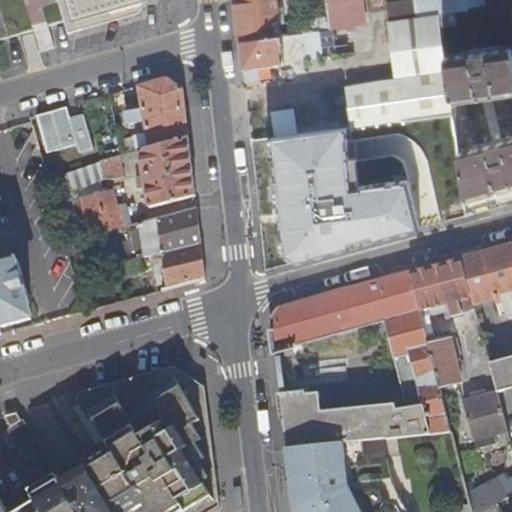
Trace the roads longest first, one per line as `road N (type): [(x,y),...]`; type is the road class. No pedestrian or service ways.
road 1 (residential): [(511,221),(237,303)]
road 2 (tertiary): [(212,38),(237,303)]
road 3 (residential): [(0,373),(237,303)]
road 4 (residential): [(0,95),(212,38)]
road 5 (tertiary): [(237,303),(258,511)]
